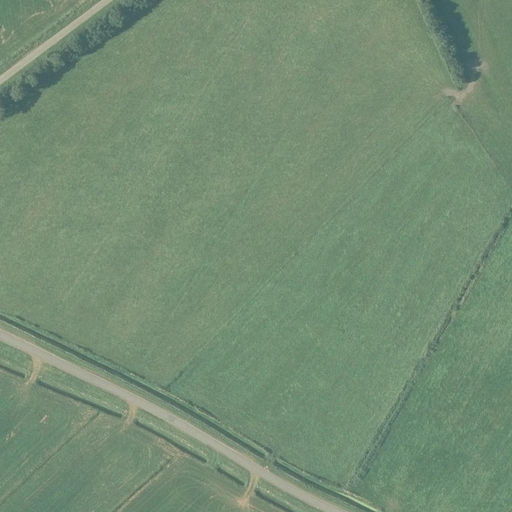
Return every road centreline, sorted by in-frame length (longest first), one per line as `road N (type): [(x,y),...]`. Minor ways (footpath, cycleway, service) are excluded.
road 1 (tertiary): [(335,511),(0,335)]
road 2 (unclassified): [(0,79),(107,0)]
